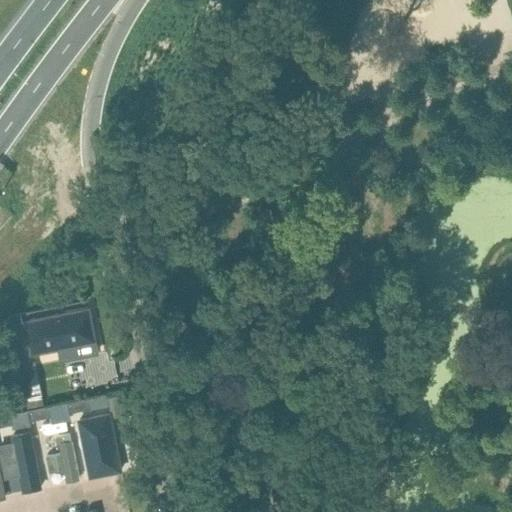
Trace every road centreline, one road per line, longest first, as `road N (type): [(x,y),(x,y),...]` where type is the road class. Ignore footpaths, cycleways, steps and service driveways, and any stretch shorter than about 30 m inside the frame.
road 1 (residential): [(174,511),(92,166)]
road 2 (motorway): [(92,166),(97,86),(130,0)]
road 3 (motorway): [(0,137),(103,0)]
